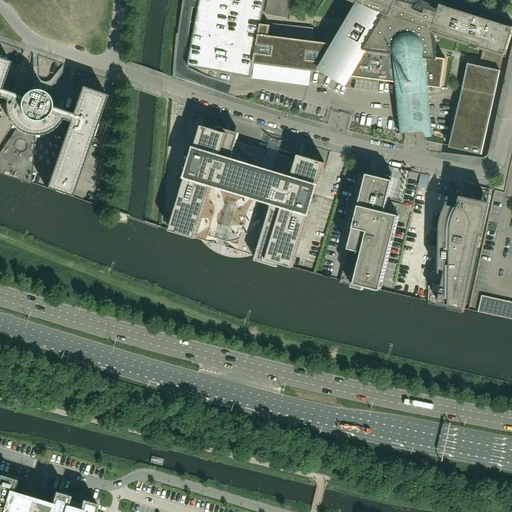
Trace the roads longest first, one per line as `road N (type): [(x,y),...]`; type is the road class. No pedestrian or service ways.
road 1 (primary): [(0,322),(202,385),(511,456)]
road 2 (primary): [(511,422),(200,355),(0,296)]
road 3 (unclassified): [(508,120),(496,163),(476,172),(112,67)]
